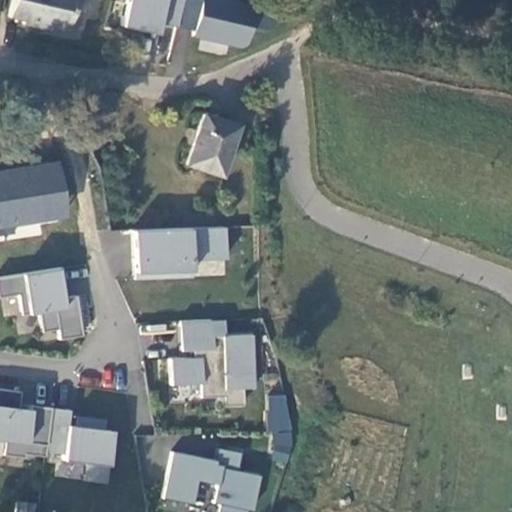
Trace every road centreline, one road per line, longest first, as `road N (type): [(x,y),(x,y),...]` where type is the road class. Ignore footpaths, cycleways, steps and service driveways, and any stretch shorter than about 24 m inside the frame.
road 1 (residential): [(0,363),(77,372),(108,331),(77,157),(22,60)]
road 2 (residential): [(22,60),(166,87),(211,81),(275,51)]
